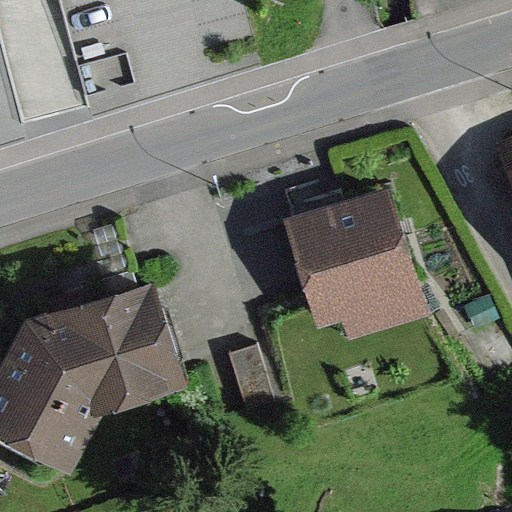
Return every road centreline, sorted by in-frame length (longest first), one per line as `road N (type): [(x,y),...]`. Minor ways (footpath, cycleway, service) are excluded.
road 1 (residential): [(0,201),(367,86)]
road 2 (residential): [(367,86),(511,40)]
